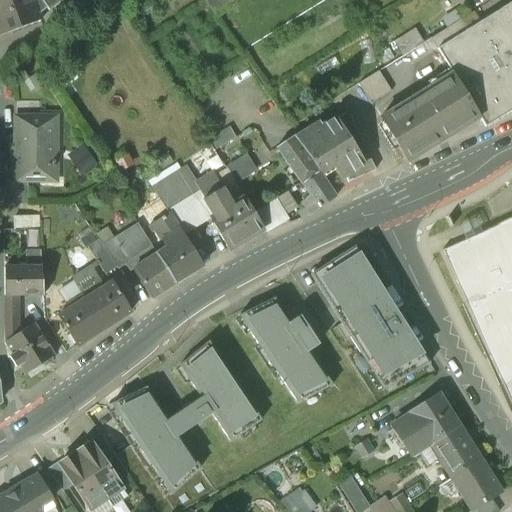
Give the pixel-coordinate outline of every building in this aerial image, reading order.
[(0,0),(0,35),(41,20),(38,12),(46,6),(49,9),(60,0),(0,0)] [(511,1),(479,23),(436,49),(451,74),(478,118),(484,128),(511,110),(511,1)] [(473,13),(430,39),(436,49),(479,23),(473,13)] [(415,30),(394,42),(403,56),(423,43),(415,30)] [(378,71),(358,84),(370,104),(390,91),(378,71)] [(451,74),(378,118),(405,162),(478,118),(451,74)] [(41,118),(41,103),(16,103),(16,119),(41,118)] [(335,118),(321,127),(319,123),(294,139),(318,173),(330,166),(340,179),(344,176),(348,184),(375,171),(348,115),(337,120),(335,118)] [(41,118),(16,119),(17,183),(57,182),(56,118),(41,118)] [(294,139),(292,137),(276,148),(301,184),(318,173),(294,139)] [(244,154),(224,167),(225,169),(233,181),(253,168),(244,154)] [(184,167),(163,180),(180,206),(201,193),(184,167)] [(233,181),(225,169),(213,177),(221,189),(222,188),(233,205),(244,198),(235,185),(233,181)] [(318,173),(301,184),(301,185),(310,197),(301,202),(310,215),(334,198),(318,173)] [(180,206),(163,180),(150,187),(160,204),(167,215),(168,214),(180,206)] [(233,205),(222,188),(221,189),(202,200),(212,218),(209,220),(228,250),(263,229),(253,213),(244,198),(233,205)] [(287,193),(275,200),(285,215),(285,216),(297,208),(287,193)] [(275,200),(253,213),(263,229),(285,216),(285,215),(275,200)] [(160,204),(141,216),(152,232),(156,230),(162,240),(178,229),(168,214),(167,215),(160,204)] [(15,227),(42,226),(41,213),(15,214),(15,227)] [(511,219),(444,249),(511,408),(511,219)] [(118,234),(113,225),(100,232),(113,252),(139,238),(141,245),(149,258),(155,255),(135,224),(118,234)] [(162,240),(160,241),(165,248),(155,255),(174,284),(202,265),(178,229),(162,240)] [(385,296),(355,248),(310,276),(340,323),(385,296)] [(40,253),(26,253),(26,267),(4,267),(4,296),(17,296),(43,296),(40,253)] [(149,258),(132,270),(151,299),(174,284),(155,255),(149,258)] [(111,284),(100,291),(97,286),(82,296),(104,329),(129,313),(111,284)] [(32,324),(19,333),(17,328),(17,296),(4,296),(4,342),(12,355),(9,357),(15,367),(19,365),(25,374),(40,364),(41,365),(44,366),(50,362),(50,358),(53,356),(32,324)] [(82,296),(67,306),(70,310),(59,318),(77,346),(104,329),(82,296)] [(385,296),(340,323),(383,393),(428,365),(385,296)] [(274,298),(239,321),(293,404),(328,381),(308,350),(317,344),(299,316),(290,322),(274,298)] [(199,398),(166,420),(178,437),(211,415),(229,441),(261,420),(209,341),(178,366),(199,398)] [(145,388),(110,405),(170,495),(199,469),(178,437),(166,420),(145,388)] [(438,394),(407,414),(411,421),(394,432),(411,457),(428,446),(459,427),(438,394)] [(459,427),(428,446),(449,479),(479,460),(459,427)] [(372,451),(365,440),(353,447),(361,459),(372,451)] [(74,452),(110,505),(126,494),(90,441),(74,452)] [(74,452),(57,463),(90,511),(99,511),(110,505),(74,452)] [(479,460),(449,479),(470,511),(488,500),(500,492),(479,460)] [(39,477),(27,484),(27,483),(22,482),(14,486),(14,488),(9,491),(8,495),(2,499),(9,511),(38,511),(36,509),(52,500),(39,477)] [(360,511),(368,508),(353,484),(341,491),(353,511),(360,511)] [(291,511),(305,511),(314,507),(302,487),(283,498),(291,511)] [(399,495),(388,502),(394,511),(396,511),(406,506),(399,495)] [(9,511),(2,499),(0,500),(0,511),(9,511)] [(470,511),(469,511),(495,511),(488,500),(470,511)]
